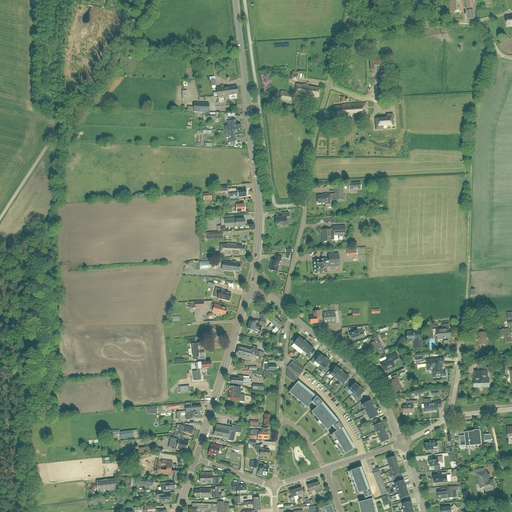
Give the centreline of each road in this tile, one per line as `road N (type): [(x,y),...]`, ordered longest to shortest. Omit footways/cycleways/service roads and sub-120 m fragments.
road 1 (secondary): [(254,292),(259,209),(234,0)]
road 2 (residential): [(282,307),(343,36)]
road 3 (track): [(466,313),(473,120),(496,52)]
road 4 (unclassified): [(150,0),(0,218)]
road 5 (track): [(511,58),(500,56),(476,23),(346,24)]
road 6 (secondary): [(196,459),(254,292)]
road 7 (tertiary): [(402,443),(358,367),(289,314)]
